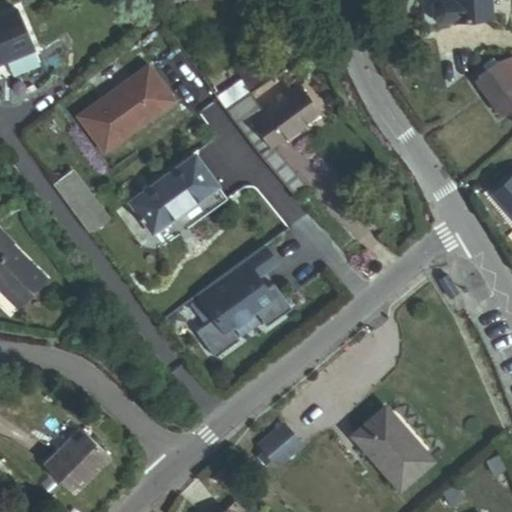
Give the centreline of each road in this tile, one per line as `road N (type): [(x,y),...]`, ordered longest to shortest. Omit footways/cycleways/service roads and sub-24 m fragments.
road 1 (residential): [(459,215),(175,470)]
road 2 (residential): [(459,215),(379,97),(358,42),(355,0)]
road 3 (residential): [(0,344),(64,358),(113,389),(175,470)]
